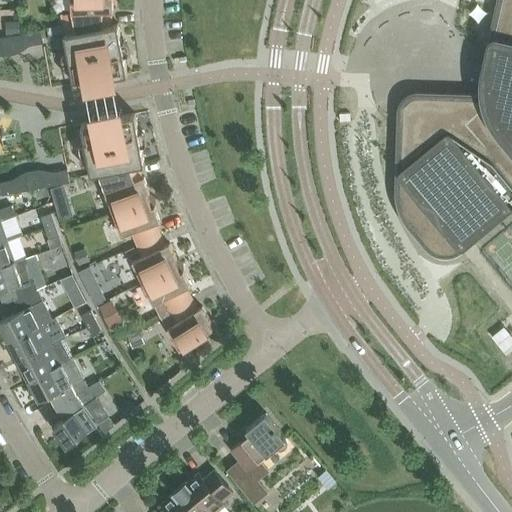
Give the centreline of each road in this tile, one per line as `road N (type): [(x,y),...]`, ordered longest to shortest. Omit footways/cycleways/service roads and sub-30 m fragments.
road 1 (residential): [(272,348),(174,149),(151,0)]
road 2 (tertiary): [(286,0),(273,76),(276,163),(297,241),(330,307)]
road 3 (tertiary): [(351,290),(324,238),(303,161),(301,59),(312,0)]
road 4 (residential): [(75,511),(272,348)]
road 5 (tertiary): [(452,451),(423,383),(351,290)]
road 6 (tertiary): [(330,307),(452,451)]
road 7 (residential): [(65,511),(0,409)]
